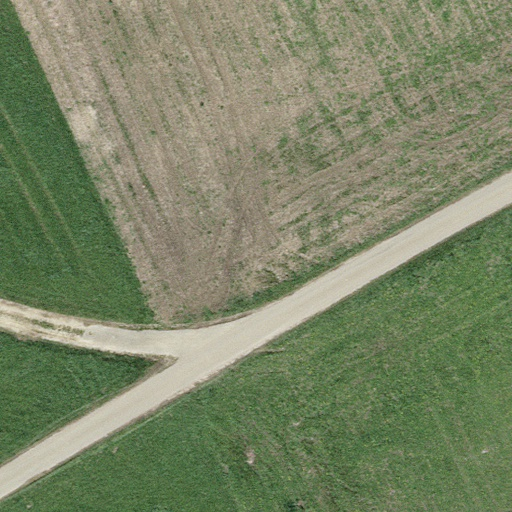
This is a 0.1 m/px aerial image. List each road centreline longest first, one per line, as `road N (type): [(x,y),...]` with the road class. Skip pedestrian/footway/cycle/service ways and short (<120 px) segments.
road 1 (track): [(0,478),(205,349),(511,188)]
road 2 (track): [(0,315),(77,345),(205,349)]
